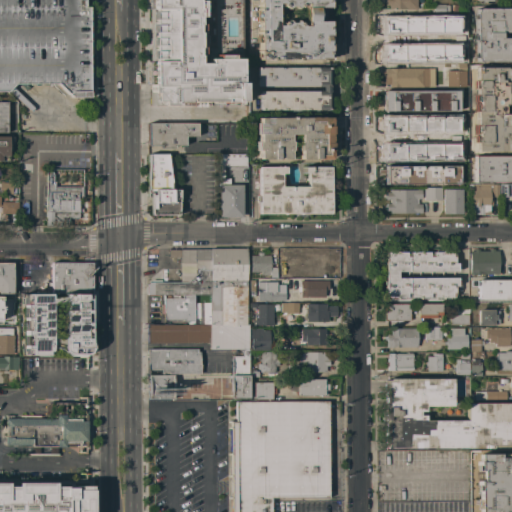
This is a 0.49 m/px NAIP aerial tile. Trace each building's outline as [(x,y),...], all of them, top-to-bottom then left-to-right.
[(0,0),(85,0),(85,7),(88,7),(88,91),(88,97),(71,97),(57,83),(13,84),(6,91),(0,91),(0,0)] [(148,106),(148,84),(151,82),(150,0),(196,0),(196,1),(201,0),(202,17),(199,21),(197,21),(197,24),(201,23),(200,56),(197,56),(198,59),(202,61),(207,59),(214,57),(215,54),(230,54),(239,54),(239,81),(241,81),(241,106),(148,106)] [(320,58),(317,58),(317,59),(257,59),(257,57),(255,57),(255,53),(256,53),(256,50),(257,50),(257,42),(255,42),(255,36),(257,36),(257,33),(256,33),(256,31),(257,31),(257,20),(255,20),(254,11),(256,11),(256,8),(257,8),(257,0),(327,0),(327,1),(329,1),(329,8),(327,8),(327,10),(328,10),(328,18),(327,18),(327,21),(329,21),(329,27),(328,27),(328,35),(329,35),(329,46),(327,46),(327,54),(329,54),(329,59),(320,59),(320,58)] [(416,0),(416,3),(417,3),(417,6),(416,6),(416,9),(384,9),(384,0),(416,0)] [(444,4),(444,5),(448,5),(448,13),(444,13),(433,13),(433,4),(444,4)] [(477,61),(476,61),(476,58),(473,58),(473,54),(475,54),(475,40),(473,40),(473,36),(475,36),(475,19),(473,19),(473,15),(475,15),(475,11),(475,9),(478,9),(478,8),(511,8),(511,61),(477,62),(477,61)] [(430,33),(418,33),(418,32),(416,32),(416,34),(388,34),(388,30),(384,30),(385,21),(385,17),(388,17),(388,16),(430,16),(430,17),(439,17),(439,28),(430,28),(430,33)] [(441,29),(441,38),(433,38),(433,29),(441,29)] [(415,41),(415,40),(428,40),(428,41),(431,41),(432,41),(433,42),(432,42),(432,46),(428,46),(428,51),(418,51),(418,59),(392,59),(392,52),(389,52),(389,41),(415,41)] [(456,64),(456,63),(454,63),(454,52),(465,51),(465,63),(465,64),(456,64)] [(465,87),(446,87),(446,70),(456,70),(456,64),(465,64),(465,87)] [(316,67),(329,67),(329,86),(329,91),(329,110),(258,110),(258,91),(321,91),(321,86),(255,86),(255,67),(316,67)] [(511,150),(504,150),(504,151),(475,151),(475,143),(473,143),(473,125),(475,125),(475,112),(473,112),(473,95),(475,95),(475,88),(473,88),(473,81),(475,81),(475,67),(479,67),(511,67),(511,150)] [(433,68),(433,86),(388,87),(388,84),(383,84),(383,77),(380,77),(380,69),(384,69),(384,68),(427,68),(433,68)] [(457,91),(457,109),(451,109),(451,111),(446,111),(446,109),(431,109),(431,111),(427,111),(427,109),(414,109),(414,111),(410,111),(410,109),(407,109),(407,110),(394,110),(394,111),(390,111),(383,111),(383,91),(457,91)] [(388,133),(388,128),(385,128),(385,121),(388,121),(388,115),(398,115),(424,114),(424,133),(388,133)] [(448,114),(448,124),(425,124),(425,114),(448,114)] [(465,114),(465,118),(467,118),(467,130),(459,130),(459,128),(449,128),(449,114),(465,114)] [(289,117),(289,116),(293,116),(293,117),(329,117),(329,126),(330,126),(330,134),(329,134),(329,142),(330,142),(330,150),(329,150),(329,159),(298,159),(298,151),(297,151),(297,141),(298,141),(298,134),(288,134),(288,141),(289,141),(289,151),(288,151),(288,159),(257,159),(257,151),(255,151),(255,141),(257,141),(257,134),(255,134),(255,123),(257,123),(257,117),(289,117)] [(196,123),(196,136),(183,136),(183,145),(172,145),(173,148),(171,148),(171,151),(161,151),(161,148),(160,148),(160,145),(147,146),(146,123),(196,123)] [(0,136),(7,136),(7,137),(12,137),(12,147),(8,147),(7,160),(0,160),(0,136)] [(84,142),(87,142),(87,149),(84,149),(84,155),(54,155),(54,149),(46,149),(46,137),(54,137),(54,136),(84,136),(84,142)] [(147,154),(166,154),(170,182),(171,182),(171,190),(146,190),(147,154)] [(241,218),(218,218),(217,187),(216,187),(216,178),(217,178),(217,154),(245,154),(245,166),(223,166),(223,178),(229,178),(229,185),(241,185),(241,218)] [(511,156),(511,182),(473,182),(473,156),(511,156)] [(384,165),(384,185),(457,185),(457,165),(384,165)] [(284,167),(284,173),(280,173),(280,187),(306,187),(306,173),(302,173),(302,167),(329,167),(329,195),(331,195),(331,202),(329,202),(329,214),(257,214),(257,202),(256,202),(256,196),(257,196),(257,167),(284,167)] [(45,173),(51,173),(51,182),(53,182),(53,188),(82,188),(82,197),(78,197),(78,219),(68,219),(68,226),(45,226),(45,173)] [(0,182),(11,182),(11,194),(0,194),(0,182)] [(469,214),(470,188),(468,188),(468,184),(498,184),(498,197),(491,197),(491,206),(488,206),(488,214),(469,214)] [(511,196),(499,197),(499,184),(511,184),(511,196)] [(440,200),(423,200),(423,188),(440,188),(440,200)] [(461,214),(442,214),(442,189),(461,189),(461,214)] [(178,190),(178,214),(151,215),(150,196),(146,196),(146,190),(171,190),(178,190)] [(420,190),(420,199),(417,199),(417,204),(420,204),(420,213),(389,213),(389,211),(385,211),(385,203),(389,203),(389,199),(385,199),(385,192),(389,192),(389,190),(420,190)] [(0,202),(17,202),(17,213),(0,213),(0,202)] [(146,295),(146,284),(148,282),(150,282),(150,280),(160,280),(160,282),(179,282),(179,257),(168,257),(168,250),(179,250),(179,249),(194,249),(209,249),(210,249),(210,294),(181,294),(146,295)] [(210,249),(245,249),(245,325),(247,325),(247,348),(209,349),(209,343),(148,343),(147,325),(187,325),(210,325),(210,294),(210,249)] [(497,274),(469,274),(469,251),(473,251),(473,249),(478,249),(478,251),(488,251),(488,249),(493,249),(493,251),(497,251),(497,274)] [(396,271),(396,278),(456,278),(456,290),(453,290),(453,299),(451,299),(451,297),(449,297),(449,299),(434,299),(434,297),(432,297),(432,299),(428,299),(428,297),(426,297),(426,299),(412,299),(412,298),(410,298),(410,299),(405,299),(405,298),(403,298),(403,299),(389,299),(389,297),(387,297),(387,299),(384,299),(384,285),(383,285),(383,278),(384,278),(384,250),(426,250),(426,252),(434,252),(434,251),(453,251),(453,259),(456,259),(456,271),(396,271)] [(256,255),(256,253),(262,252),(262,255),(269,255),(270,267),(276,267),(276,278),(269,278),(269,275),(260,275),(260,272),(250,272),(249,255),(256,255)] [(299,255),(299,253),(316,253),(316,255),(323,255),(323,275),(315,275),(315,273),(299,273),(299,275),(292,275),(292,255),(299,255)] [(0,262),(10,263),(10,270),(11,270),(11,293),(0,293),(0,262)] [(91,262),(91,294),(86,294),(61,293),(50,293),(50,262),(91,262)] [(473,279),(473,301),(506,300),(506,278),(473,279)] [(327,290),(324,290),(324,297),(299,297),(299,281),(327,281),(327,290)] [(275,282),(275,286),(284,286),(284,301),(270,301),(270,302),(265,302),(265,301),(257,301),(257,282),(275,282)] [(23,294),(23,355),(46,355),(47,353),(49,352),(49,348),(59,350),(65,355),(66,356),(77,356),(86,356),(88,355),(90,352),(91,349),(91,344),(90,342),(89,338),(88,336),(88,295),(86,294),(61,293),(61,296),(50,298),(50,296),(48,294),(43,293),(25,293),(23,294)] [(210,325),(187,325),(186,321),(182,321),(182,320),(163,320),(163,314),(160,314),(160,304),(163,304),(163,298),(181,298),(181,294),(210,294),(210,325)] [(0,304),(2,305),(4,295),(15,298),(13,307),(7,306),(3,321),(0,320),(0,304)] [(297,303),(297,313),(279,313),(280,303),(297,303)] [(272,304),(272,326),(253,325),(253,319),(256,319),(256,304),(272,304)] [(305,308),(304,308),(303,306),(305,306),(305,304),(325,304),(325,307),(335,306),(335,316),(327,316),(327,321),(305,322),(305,308)] [(408,321),(383,321),(383,312),(382,304),(408,304),(408,321)] [(440,304),(440,315),(435,315),(435,317),(434,317),(434,318),(417,318),(416,304),(440,304)] [(491,309),(491,308),(494,308),(494,311),(497,311),(497,324),(492,324),(492,325),(476,325),(476,309),(491,309)] [(448,324),(448,309),(468,309),(468,314),(467,314),(467,324),(448,324)] [(431,340),(423,339),(423,327),(431,327),(431,340)] [(441,327),(440,340),(432,339),(432,327),(441,327)] [(0,328),(11,328),(11,335),(12,335),(12,354),(0,354),(0,328)] [(261,328),(261,330),(268,330),(268,336),(271,336),(271,343),(268,343),(268,350),(250,350),(250,339),(249,339),(249,329),(261,328)] [(300,328),(324,329),(324,340),(325,340),(325,345),(304,345),(304,341),(299,341),(300,328)] [(386,347),(386,335),(390,335),(390,329),(416,328),(416,347),(386,347)] [(508,346),(494,346),(494,343),(492,344),(492,343),(488,343),(488,339),(484,339),(484,328),(508,328),(508,346)] [(445,345),(444,345),(443,342),(445,342),(445,338),(448,338),(448,335),(449,335),(449,329),(461,329),(461,334),(465,334),(465,335),(467,335),(468,348),(459,348),(459,349),(445,349),(445,345)] [(479,351),(469,351),(469,340),(479,339),(479,351)] [(196,349),(196,352),(198,352),(198,365),(199,365),(199,373),(147,373),(147,349),(196,349)] [(230,377),(230,356),(241,356),(241,349),(248,349),(248,377),(230,377)] [(255,371),(255,353),(274,352),(274,356),(276,356),(276,359),(277,359),(277,366),(274,366),(274,373),(257,372),(257,377),(249,377),(249,370),(255,371)] [(293,353),(305,353),(305,352),(326,352),(326,358),(328,358),(328,366),(325,366),(325,372),(303,372),(303,365),(299,365),(299,367),(293,367),(293,353)] [(496,352),(503,352),(511,352),(511,370),(496,370),(496,352)] [(411,353),(411,370),(387,371),(387,366),(385,366),(385,362),(387,362),(387,353),(411,353)] [(441,371),(426,371),(426,365),(425,365),(425,362),(426,362),(426,356),(432,356),(432,353),(441,353),(441,371)] [(0,357),(2,357),(2,356),(11,356),(11,357),(16,357),(17,370),(2,370),(2,368),(0,368),(0,357)] [(480,376),(469,376),(469,362),(470,362),(470,359),(478,359),(478,362),(480,362),(480,376)] [(468,375),(455,375),(455,363),(457,363),(458,363),(458,360),(467,360),(467,363),(468,363),(468,375)] [(5,371),(14,371),(14,384),(5,383),(5,371)] [(146,375),(172,375),(172,398),(146,398),(146,375)] [(248,398),(229,398),(230,377),(248,377),(248,398)] [(511,403),(511,444),(472,444),(472,447),(388,448),(388,447),(385,447),(385,438),(384,438),(384,409),(385,409),(385,404),(383,404),(383,389),(385,389),(385,380),(388,380),(388,379),(451,378),(451,406),(423,406),(423,411),(418,411),(418,415),(424,415),(424,420),(465,420),(465,403),(511,403)] [(324,379),(324,384),(327,384),(327,390),(324,390),(324,395),(298,395),(298,379),(324,379)] [(271,382),(271,389),(275,389),(275,394),(271,394),(271,400),(253,400),(253,382),(271,382)] [(474,392),(484,391),(497,391),(497,389),(499,389),(499,391),(505,391),(505,393),(506,393),(506,395),(505,395),(505,397),(506,397),(506,399),(505,399),(505,400),(474,400),(474,392)] [(30,445),(4,445),(5,418),(55,419),(55,402),(65,402),(64,415),(73,415),(73,418),(81,418),(80,421),(86,421),(86,441),(79,441),(79,443),(64,443),(64,447),(56,447),(48,447),(38,447),(30,447),(30,445)] [(227,511),(227,499),(230,499),(229,452),(227,452),(227,430),(229,430),(229,422),(235,422),(234,402),(248,402),(326,402),(327,498),(269,498),(269,511),(227,511)] [(477,461),(479,461),(479,454),(511,454),(511,511),(478,511),(478,509),(476,509),(476,500),(478,500),(478,491),(477,491),(477,475),(477,461)] [(0,511),(89,511),(90,511),(89,509),(89,501),(90,501),(90,498),(89,497),(89,486),(51,487),(51,483),(13,483),(13,487),(4,487),(5,483),(0,483),(0,511)]
